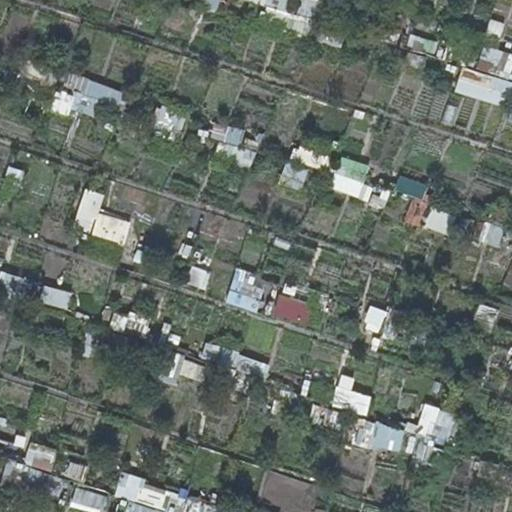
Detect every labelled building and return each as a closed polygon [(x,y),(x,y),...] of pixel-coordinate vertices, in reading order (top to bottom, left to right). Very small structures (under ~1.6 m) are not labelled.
[(318,0),(240,0),(312,21),(318,0)] [(482,45),(477,58),(497,65),(502,52),(482,45)] [(505,106),(511,81),(459,68),(452,92),(505,106)] [(240,148),(243,128),(226,126),(222,158),(250,162),(251,150),(240,148)] [(360,181),(366,164),(340,156),(335,172),(360,181)] [(71,226),(89,231),(100,193),(82,188),(71,226)] [(203,288),(208,272),(188,266),(183,282),(203,288)] [(223,300),(254,313),(264,289),(233,276),(223,300)] [(65,308),(69,293),(45,286),(40,301),(65,308)] [(276,296),(271,316),(304,323),(308,303),(276,296)] [(478,302),(469,330),(488,336),(498,309),(478,302)] [(378,326),(383,312),(368,306),(363,321),(378,326)] [(407,457),(429,462),(442,408),(419,403),(407,457)] [(27,445),(25,464),(50,467),(52,448),(27,445)] [(75,487),(69,504),(92,511),(99,511),(105,496),(75,487)]
